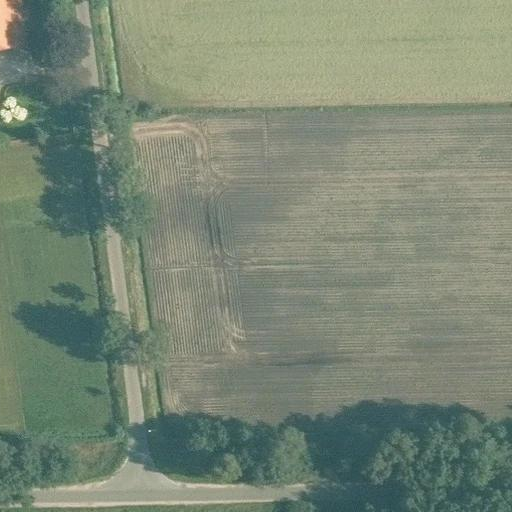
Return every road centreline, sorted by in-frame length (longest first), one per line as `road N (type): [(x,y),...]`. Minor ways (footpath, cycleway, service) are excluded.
road 1 (unclassified): [(149,484),(81,0)]
road 2 (unclassified): [(149,484),(511,479)]
road 3 (unclassified): [(0,486),(149,484)]
